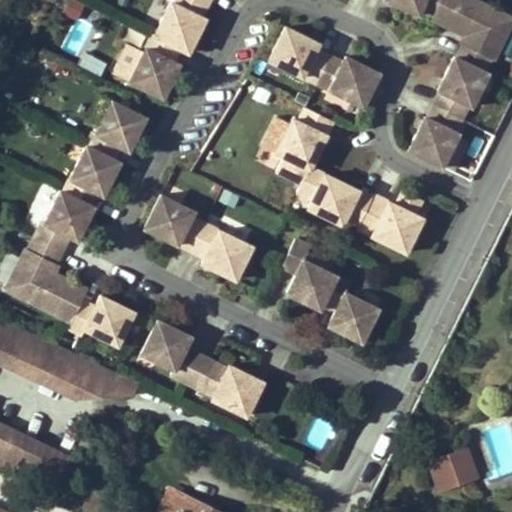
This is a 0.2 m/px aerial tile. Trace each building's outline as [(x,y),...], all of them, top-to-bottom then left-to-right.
[(173,4),(156,37),(180,49),(190,54),(206,20),(202,18),(209,3),(211,0),(179,0),(176,6),(173,4)] [(385,0),(384,3),(418,18),(421,12),(433,18),(441,0),(385,0)] [(511,21),(511,19),(472,0),(441,0),(433,18),(431,21),(463,37),(460,44),(463,45),(456,58),(484,72),(490,59),(493,61),(511,21)] [(78,57),(93,23),(76,15),(60,49),(78,57)] [(318,43),(285,27),(268,60),(363,107),(380,74),(346,57),(344,63),(315,49),(318,43)] [(156,37),(152,35),(129,83),(163,99),(179,66),(173,63),(180,49),(156,37)] [(456,58),(453,57),(437,89),(440,91),(433,105),(461,119),(468,105),(471,106),(487,73),(484,72),(456,58)] [(146,117),(113,100),(96,134),(93,132),(87,146),(115,160),(121,146),(129,150),(146,117)] [(461,119),(433,105),(426,119),(423,118),(407,150),(441,167),(457,134),(454,133),(461,119)] [(303,183),(311,167),(334,122),(305,108),(298,122),(293,119),(277,152),(282,155),(275,169),(303,183)] [(115,160),(87,146),(64,193),(91,207),(98,193),(104,196),(120,163),(115,160)] [(359,225),(373,197),(359,190),(360,187),(327,171),(325,174),(311,167),(303,183),(298,195),(312,202),(311,205),(344,221),(346,218),(359,225)] [(397,203),(375,193),(373,197),(359,225),(358,228),(407,251),(424,216),(417,212),(424,197),(404,188),(397,203)] [(64,193),(60,192),(44,225),(41,223),(34,237),(63,251),(70,237),(77,241),(93,208),(91,207),(64,193)] [(195,210),(161,194),(145,227),(191,250),(205,222),(192,216),(195,210)] [(253,245),(205,222),(191,250),(206,257),(203,262),(236,279),(253,245)] [(286,292),(320,308),(323,301),(336,275),(302,259),(310,243),(296,236),(282,264),(297,271),(286,292)] [(63,251),(34,237),(27,251),(26,250),(6,290),(71,322),(81,303),(88,289),(56,273),(59,266),(56,265),(63,251)] [(351,279),(337,273),(336,275),(323,301),(337,308),(330,325),(363,341),(379,307),(345,291),(351,279)] [(95,310),(81,303),(67,332),(81,338),(86,329),(119,345),(136,312),(102,295),(95,310)] [(139,382),(0,316),(0,361),(76,398),(133,394),(139,382)] [(190,336),(157,319),(141,353),(174,369),(171,375),(185,382),(199,354),(185,347),(190,336)] [(228,368),(199,354),(185,382),(200,389),(202,387),(215,394),(213,399),(246,416),(264,383),(230,365),(228,368)] [(313,416),(303,443),(323,450),(333,424),(313,416)] [(511,432),(511,425),(488,428),(493,472),(511,469),(511,432)] [(98,434),(87,428),(79,447),(89,452),(98,434)] [(0,431),(0,476),(53,503),(71,466),(0,431)] [(469,481),(478,478),(466,446),(457,449),(469,481)] [(457,449),(436,457),(448,489),(469,481),(457,449)] [(437,492),(448,489),(436,457),(426,460),(437,492)] [(158,511),(217,511),(212,510),(211,511),(202,511),(203,511),(205,506),(169,489),(158,511)]
